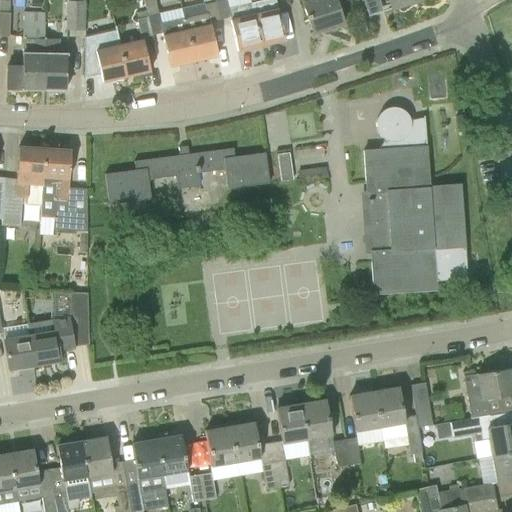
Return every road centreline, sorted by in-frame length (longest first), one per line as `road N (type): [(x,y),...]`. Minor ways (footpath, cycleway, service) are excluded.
road 1 (residential): [(0,414),(511,329)]
road 2 (residential): [(0,116),(111,121),(199,106),(473,21)]
road 3 (unclassified): [(511,145),(473,21)]
